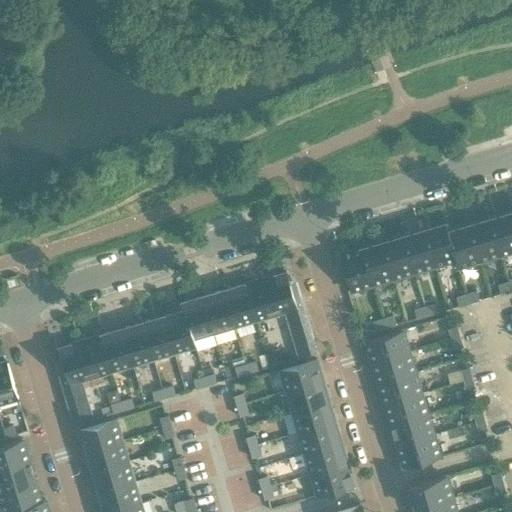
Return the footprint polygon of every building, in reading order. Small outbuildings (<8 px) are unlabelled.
[(511,250),(511,218),(510,211),(489,217),(500,254),(511,250)] [(500,254),(489,217),(468,223),(479,261),(500,254)] [(445,221),(424,227),(435,265),(455,259),(457,267),(459,267),(448,229),(445,221)] [(468,223),(448,229),(459,267),(479,261),(468,223)] [(414,271),(435,265),(424,227),(404,233),(414,271)] [(414,271),(404,233),(383,239),(394,277),(414,271)] [(394,277),(383,239),(362,245),(373,284),(394,277)] [(347,249),(347,248),(339,251),(341,260),(341,259),(351,290),(373,284),(362,245),(347,249)] [(293,293),(286,270),(264,277),(275,314),(285,311),(299,356),(298,356),(299,357),(318,352),(300,291),(293,293)] [(275,314),(264,277),(243,283),(254,320),(267,316),(275,314)] [(508,281),(498,284),(500,293),(511,290),(508,281)] [(254,320),(243,283),(223,289),(234,326),(254,320)] [(202,295),(213,332),(234,326),(223,289),(202,295)] [(479,300),(476,291),(466,294),(469,303),(479,300)] [(469,303),(466,294),(456,297),(458,306),(469,303)] [(192,338),(193,338),(213,332),(202,295),(180,302),(183,309),(184,309),(192,338)] [(435,303),(424,306),(427,315),(437,312),(435,303)] [(427,315),(424,306),(414,309),(417,318),(427,315)] [(184,309),(183,309),(163,315),(174,352),(196,346),(193,338),(192,338),(184,309)] [(174,352),(163,315),(142,321),(153,358),(174,352)] [(396,324),(393,315),(383,318),(386,327),(396,324)] [(386,327),(383,318),(373,321),(375,330),(386,327)] [(121,327),(133,365),(153,358),(142,321),(121,327)] [(460,335),(457,325),(448,328),(451,338),(460,335)] [(133,365),(121,327),(101,334),(112,371),(133,365)] [(409,350),(403,329),(365,340),(372,361),(409,350)] [(99,374),(100,374),(112,371),(101,334),(80,340),(91,377),(99,374)] [(463,346),(460,335),(451,338),(454,348),(463,346)] [(92,417),(81,380),(91,377),(80,340),(58,346),(65,369),(58,371),(74,424),(93,418),(92,417)] [(282,360),(278,348),(266,352),(270,363),(282,360)] [(416,371),(409,350),(372,361),(378,382),(416,371)] [(243,359),(245,363),(247,372),(258,369),(255,360),(254,356),(243,359)] [(323,380),(316,358),(279,369),(286,391),(323,380)] [(7,360),(0,361),(0,402),(18,397),(7,360)] [(234,367),(237,375),(247,372),(245,363),(234,367)] [(472,377),(469,367),(460,369),(463,379),(472,377)] [(422,392),(416,371),(378,382),(384,403),(422,392)] [(216,382),(214,373),(203,376),(206,385),(216,382)] [(193,379),(196,388),(206,385),(203,376),(193,379)] [(475,387),(472,377),(463,379),(466,390),(475,387)] [(329,401),(323,380),(286,391),(292,412),(329,401)] [(175,394),(172,385),(162,388),(165,397),(175,394)] [(152,391),(154,400),(165,397),(162,388),(152,391)] [(242,392),(233,395),(236,406),(245,403),(242,392)] [(428,413),(422,392),(384,403),(390,424),(428,413)] [(134,406),(131,397),(121,400),(123,409),(134,406)] [(110,403),(113,412),(123,409),(121,400),(110,403)] [(335,421),(329,401),(292,412),(298,432),(335,421)] [(240,416),(249,413),(245,403),(236,406),(240,416)] [(484,418),(481,408),(472,411),(476,421),(484,418)] [(434,434),(428,413),(390,424),(396,445),(434,434)] [(168,414),(159,417),(162,427),(171,425),(168,414)] [(122,440),(116,418),(78,429),(85,451),(122,440)] [(487,429),(484,418),(476,421),(479,431),(487,429)] [(341,442),(335,421),(298,432),(304,453),(341,442)] [(13,425),(3,428),(5,437),(16,434),(13,425)] [(166,438),(174,435),(171,425),(162,427),(166,438)] [(255,434),(246,437),(249,447),(258,444),(255,434)] [(441,455),(434,434),(396,445),(403,467),(441,455)] [(0,468),(29,460),(23,438),(0,444),(0,468)] [(85,451),(91,471),(128,460),(122,440),(85,451)] [(348,463),(341,442),(304,453),(310,474),(348,463)] [(252,457),(261,455),(258,444),(249,447),(252,457)] [(180,456),(172,458),(175,469),(184,466),(180,456)] [(0,491),(35,481),(29,460),(0,468),(0,491)] [(91,471),(97,492),(134,481),(128,460),(91,471)] [(310,474),(317,495),(354,484),(348,463),(310,474)] [(178,479),(187,477),(184,466),(175,469),(178,479)] [(503,482),(500,471),(491,474),(494,484),(503,482)] [(267,475),(258,478),(261,488),(270,486),(267,475)] [(453,496),(446,475),(409,486),(415,508),(453,496)] [(41,500),(35,481),(0,491),(0,500),(3,511),(6,511),(45,500),(45,499),(41,500)] [(97,492),(102,511),(105,511),(140,502),(134,481),(97,492)] [(506,492),(503,482),(494,484),(497,495),(506,492)] [(264,499),(273,496),(270,486),(261,488),(264,499)] [(457,511),(453,496),(415,508),(416,511),(457,511)] [(193,497),(184,500),(187,510),(196,508),(193,497)] [(48,511),(45,500),(6,511),(48,511)] [(105,511),(143,511),(140,502),(105,511)]
